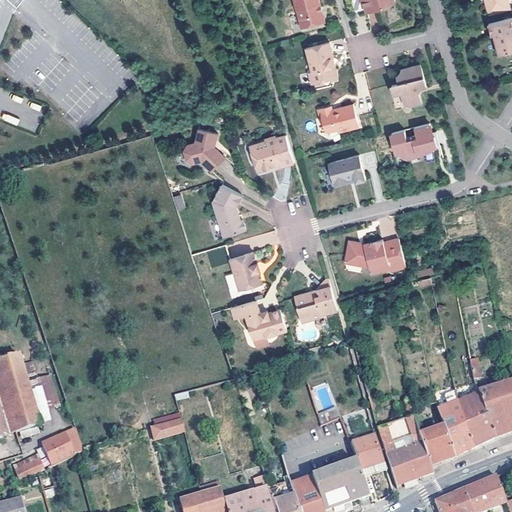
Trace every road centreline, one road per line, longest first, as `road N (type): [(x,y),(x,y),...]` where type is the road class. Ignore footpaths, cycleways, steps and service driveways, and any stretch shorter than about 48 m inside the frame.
road 1 (residential): [(496,132),(454,187),(297,231)]
road 2 (residential): [(496,132),(463,105),(435,0)]
